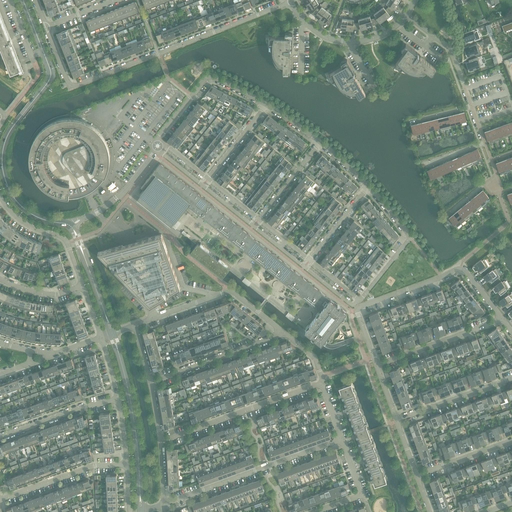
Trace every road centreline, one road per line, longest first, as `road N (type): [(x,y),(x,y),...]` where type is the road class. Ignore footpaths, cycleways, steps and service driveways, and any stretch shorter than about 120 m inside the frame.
road 1 (residential): [(72,84),(291,1)]
road 2 (tertiary): [(70,227),(20,206),(2,169),(6,136),(49,79),(43,50)]
road 3 (residential): [(163,503),(341,439)]
road 4 (tertiary): [(140,511),(133,419),(112,334)]
road 5 (residential): [(285,333),(230,290),(133,325)]
road 6 (residential): [(160,440),(321,383)]
road 7 (residential): [(375,365),(358,308),(460,269)]
road 8 (residential): [(368,185),(409,235),(357,299)]
road 9 (residential): [(159,141),(208,76),(267,104)]
road 10 (residential): [(150,383),(285,333)]
road 11 (residential): [(291,1),(301,18),(337,40),(371,38),(406,14)]
road 12 (residential): [(375,365),(502,319)]
road 13 (residential): [(0,500),(95,466),(127,464)]
road 14 (residential): [(82,286),(64,239),(23,223),(0,197)]
road 15 (residential): [(0,436),(118,399)]
road 16 (residential): [(395,420),(511,378)]
